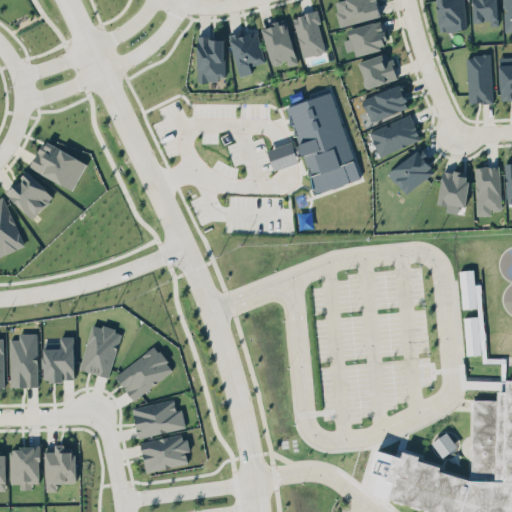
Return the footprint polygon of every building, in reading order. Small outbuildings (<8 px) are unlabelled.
[(375,0),(378,11),(339,22),(335,10),(337,10),(334,0),(375,0)] [(463,0),(436,0),(439,31),(466,29),(463,0)] [(496,0),(472,0),(473,21),(490,21),(490,26),(497,25),(496,0)] [(500,0),(511,0),(511,28),(502,29),(502,9),(505,9),(505,5),(501,5),(500,0)] [(292,16),(303,57),(327,51),(316,10),(292,16)] [(287,65),(297,63),(286,19),(261,25),(271,65),(287,61),(287,65)] [(355,55),(382,49),(380,42),(386,41),(382,20),(348,28),(355,55)] [(232,29),(242,28),(252,29),(253,31),(256,30),(265,58),(250,63),(252,69),(241,72),(230,34),(232,29)] [(224,79),(224,37),(197,37),(197,80),(224,79)] [(357,58),(381,49),(382,51),(386,50),(395,75),(384,79),(383,78),(365,84),(361,74),(364,73),(362,69),(360,70),(357,60),(358,60),(357,58)] [(491,54),(467,54),(467,102),(491,102),(491,54)] [(511,55),(498,56),(500,100),(511,99),(511,55)] [(370,118),(406,104),(404,98),(407,96),(399,76),(372,87),(373,89),(359,95),(362,104),(365,107),(370,118)] [(359,179),(331,91),(286,106),(289,117),(289,124),(294,124),(294,128),(300,146),(299,155),(303,156),(307,169),(313,185),(312,191),(321,191),(359,179)] [(408,111),(419,136),(379,154),(368,128),(408,111)] [(85,160),(70,186),(29,163),(39,141),(42,143),(45,136),(58,145),(59,143),(75,152),(85,160)] [(383,170),(394,184),(397,182),(406,193),(435,170),(432,165),(434,163),(430,158),(432,156),(420,140),(383,170)] [(295,141),(267,149),(273,169),(301,162),(295,141)] [(500,165),(475,166),(476,215),(490,214),(490,209),(501,209),(500,165)] [(464,206),(469,173),(443,169),(437,202),(464,206)] [(31,218),(53,197),(28,170),(6,192),(31,218)] [(0,253),(23,244),(1,194),(0,194),(0,253)] [(462,308),(477,307),(478,315),(464,316),(466,354),(485,353),(481,283),(474,284),(473,269),(459,270),(462,308)] [(108,377),(122,331),(92,323),(79,368),(108,377)] [(18,330),(36,329),(38,383),(9,384),(7,336),(18,336),(18,330)] [(74,380),(73,335),(59,335),(59,341),(42,342),(43,380),(74,380)] [(173,370),(155,345),(115,374),(133,399),(173,370)] [(185,427),(181,407),(176,409),(174,398),(132,407),(138,437),(185,427)] [(145,469),(188,462),(182,431),(140,438),(145,469)] [(432,442),(442,456),(457,445),(447,431),(432,442)] [(45,445),(46,490),(56,490),(56,482),(76,481),(75,451),(65,452),(65,445),(45,445)] [(40,482),(39,446),(9,447),(10,483),(19,483),(19,489),(31,488),(31,483),(40,482)]
